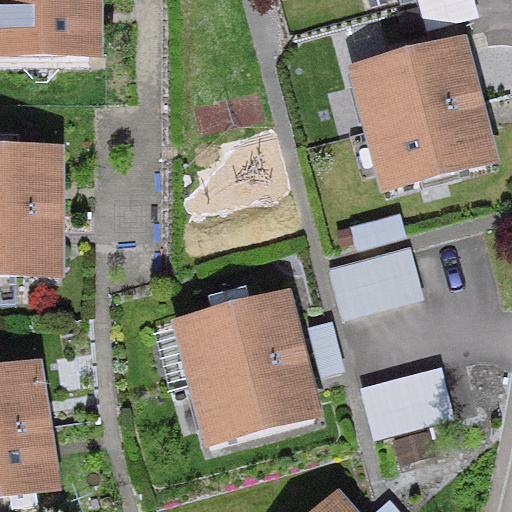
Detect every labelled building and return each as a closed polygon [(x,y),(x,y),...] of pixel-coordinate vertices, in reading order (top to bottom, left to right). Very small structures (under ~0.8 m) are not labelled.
[(0,0),(0,59),(88,60),(88,0),(0,0)] [(413,0),(417,10),(453,0),(413,0)] [(464,26),(456,0),(453,0),(417,10),(424,37),(464,26)] [(371,135),(468,110),(453,52),(356,77),(371,135)] [(483,168),(468,110),(371,135),(386,193),(483,168)] [(0,159),(0,219),(49,220),(49,160),(0,159)] [(0,279),(49,280),(49,220),(0,219),(0,279)] [(416,295),(405,255),(379,262),(389,302),(416,295)] [(326,276),(337,316),(389,302),(379,262),(326,276)] [(195,389),(292,364),(277,306),(180,331),(195,389)] [(210,447),(307,422),(292,364),(195,389),(210,447)] [(0,439),(37,434),(28,375),(0,378),(0,439)] [(449,425),(439,385),(412,392),(422,432),(449,425)] [(422,432),(412,392),(386,399),(396,439),(422,432)] [(386,399),(359,406),(370,446),(396,439),(386,399)] [(0,500),(46,493),(37,434),(0,439),(0,500)]
